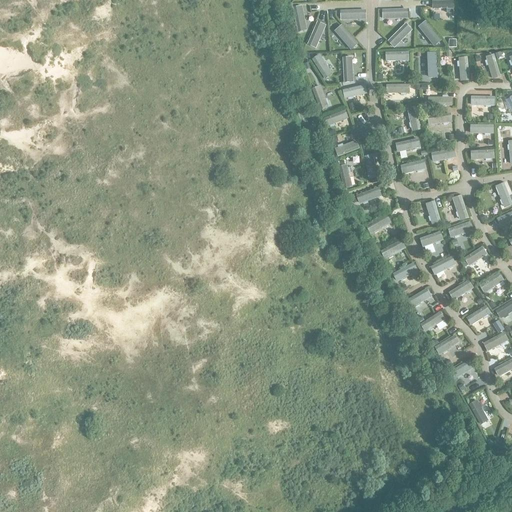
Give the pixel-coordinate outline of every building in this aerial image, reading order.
[(430,3),(430,11),(453,11),(453,3),(430,3)] [(302,6),(293,8),(298,32),(307,30),(302,6)] [(379,11),(379,19),(402,18),(401,10),(379,11)] [(343,11),(343,19),(365,19),(365,11),(343,11)] [(425,21),(418,27),(434,46),(441,41),(425,21)] [(324,26),(317,23),(308,44),(315,47),(324,26)] [(411,30),(405,24),(390,41),(396,46),(411,30)] [(340,25),(334,30),(349,47),(355,42),(340,25)] [(436,52),(427,53),(428,78),(437,78),(436,52)] [(405,60),(408,60),(408,53),(386,53),(386,61),(400,60),(400,63),(405,62),(405,60)] [(493,79),(500,76),(493,55),(486,57),(487,61),(485,61),(486,66),(489,65),(493,79)] [(321,59),(319,56),(313,60),(325,78),(331,74),(323,62),(325,61),(323,57),(321,59)] [(359,57),(351,58),(352,82),(361,81),(359,57)] [(461,81),(468,80),(467,58),(459,59),(460,62),(457,62),(458,67),(460,66),(461,81)] [(405,93),(409,93),(409,85),(387,86),(387,93),(401,93),(401,95),(405,95),(405,93)] [(326,104),(328,103),(327,99),(325,100),(319,86),(313,89),(320,110),(327,107),(326,104)] [(352,96),(366,93),(365,86),(343,91),(345,98),(348,97),(348,99),(353,98),(352,96)] [(429,106),(451,105),(451,98),(447,98),(447,96),(443,96),(443,98),(429,98),(429,106)] [(494,105),(494,98),(471,97),(471,105),(486,105),(486,107),(490,107),(490,105),(494,105)] [(413,131),(420,129),(415,107),(408,109),(411,123),(409,123),(410,128),(412,127),(413,131)] [(334,123),(347,118),(345,111),(324,119),(327,126),(330,125),(330,127),(335,125),(334,123)] [(447,122),(451,121),(450,114),(428,117),(429,124),(443,122),(443,124),(448,124),(447,122)] [(493,133),(493,126),(471,126),(471,133),(485,133),(485,135),(489,135),(489,133),(493,133)] [(416,147),(419,147),(418,139),(396,144),(398,151),(412,148),(412,150),(416,150),(416,147)] [(338,156),(359,148),(356,142),(343,146),(342,144),(338,146),(339,148),(335,149),(338,156)] [(452,157),(455,157),(453,150),(432,154),(433,161),(447,158),(448,161),(452,160),(452,157)] [(472,159),(494,158),(493,151),(471,152),(472,159)] [(375,174),(377,174),(377,169),(375,170),(372,156),(365,157),(369,179),(376,177),(375,174)] [(421,169),(424,168),(423,161),(401,166),(403,173),(417,170),(417,172),(422,171),(421,169)] [(348,173),(350,172),(349,168),(347,169),(346,165),(339,167),(344,188),(351,187),(348,173)] [(505,207),(511,204),(503,184),(497,187),(502,200),(500,201),(502,205),(504,204),(505,207)] [(367,200),(380,195),(378,189),(357,196),(359,203),(363,202),(363,204),(368,202),(367,200)] [(460,220),(467,217),(460,196),(453,199),(458,212),(456,213),(457,217),(459,216),(460,220)] [(433,224),(440,222),(434,202),(427,204),(430,216),(428,217),(430,221),(432,221),(433,224)] [(511,212),(497,219),(500,226),(511,220),(511,212)] [(377,229),(390,222),(386,216),(367,227),(370,233),(373,232),(374,233),(378,231),(377,229)] [(458,234),(472,230),(470,223),(449,230),(451,237),(454,236),(455,238),(459,236),(458,234)] [(439,240),(442,239),(439,233),(420,239),(423,246),(435,242),(436,244),(440,243),(439,240)] [(392,254),(404,248),(401,241),(381,252),(385,258),(388,257),(389,258),(393,256),(392,254)] [(475,261),(486,254),(482,248),(465,259),(469,265),(471,263),(473,265),(476,263),(475,261)] [(451,266),(454,264),(451,258),(431,268),(435,274),(447,268),(448,270),(452,268),(451,266)] [(404,277),(416,270),(413,264),(393,274),(397,281),(400,279),(401,281),(405,279),(404,277)] [(491,288),(503,280),(499,274),(480,286),(484,292),(487,290),(488,292),(492,290),(491,288)] [(469,289),(472,288),(468,281),(449,293),(453,299),(465,292),(467,294),(470,291),(469,289)] [(417,303),(430,296),(426,290),(407,301),(411,307),(414,306),(415,307),(419,305),(417,303)] [(507,313),(511,310),(511,301),(496,311),(500,318),(503,316),(504,318),(508,315),(507,313)] [(487,315),(490,313),(486,306),(467,318),(471,324),(483,317),(484,319),(488,316),(487,315)] [(432,327),(444,319),(440,313),(421,325),(425,331),(428,329),(429,331),(433,329),(432,327)] [(504,341),(507,340),(503,333),(484,344),(487,350),(500,344),(501,346),(505,343),(504,341)] [(446,350),(458,343),(455,336),(435,348),(439,354),(442,352),(443,354),(447,352),(446,350)] [(511,359),(495,369),(498,376),(511,369),(511,371),(511,370),(511,359)] [(461,374),(473,367),(469,361),(450,372),(454,378),(457,377),(458,378),(462,376),(461,374)] [(480,403),(478,404),(476,401),(470,405),(480,424),(487,420),(480,408),(482,407),(480,403)]
